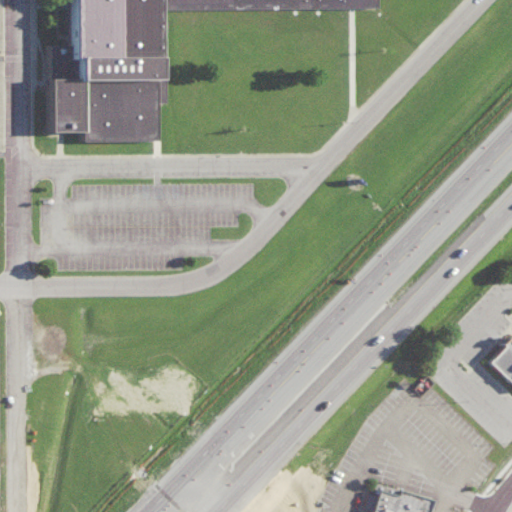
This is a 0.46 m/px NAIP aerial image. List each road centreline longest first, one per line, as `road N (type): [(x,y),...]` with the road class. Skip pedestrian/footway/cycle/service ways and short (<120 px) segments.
road 1 (motorway): [(511,123),(147,511)]
road 2 (residential): [(0,284),(173,282),(224,265),(409,77)]
road 3 (motorway): [(211,511),(511,190)]
